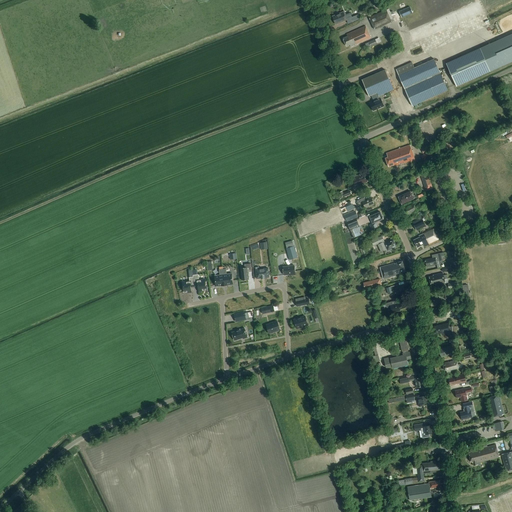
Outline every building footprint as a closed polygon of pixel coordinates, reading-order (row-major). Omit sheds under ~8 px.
[(399,11),(399,12),(402,18),(413,13),(410,7),(399,11)] [(375,29),(392,22),(387,10),(370,17),(375,29)] [(333,16),(336,24),(346,20),(352,17),(350,13),(345,15),(343,11),(333,16)] [(351,47),(371,38),(365,26),(347,34),(348,36),(343,38),(347,46),(350,45),(351,47)] [(457,87),(491,71),(492,71),(511,61),(511,34),(481,48),(447,64),(457,87)] [(412,62),(396,69),(405,89),(440,73),(434,59),(415,68),(412,62)] [(380,99),(379,96),(394,90),(386,70),(362,79),(370,96),(372,96),(374,101),(370,103),(374,111),(385,106),(381,98),(380,99)] [(413,106),(436,96),(448,90),(441,74),(405,90),(413,106)] [(388,157),(386,158),(389,167),(394,165),(395,166),(411,161),(411,163),(416,161),(410,145),(387,153),(388,157)] [(431,151),(422,155),(424,160),(433,157),(431,151)] [(428,172),(421,175),(426,190),(433,188),(428,172)] [(362,184),(368,182),(364,174),(360,175),(360,174),(350,179),(354,188),(362,185),(362,184)] [(402,204),(414,199),(411,191),(399,196),(402,204)] [(365,208),(374,204),(371,198),(366,200),(365,197),(357,201),(358,204),(362,202),(365,208)] [(407,215),(417,211),(414,204),(404,208),(407,215)] [(373,223),(384,219),(381,211),(370,216),(373,223)] [(345,217),(345,218),(347,222),(356,218),(358,217),(356,212),(345,217)] [(357,219),(348,223),(351,230),(360,226),(357,219)] [(423,219),(414,224),(417,230),(421,229),(420,227),(425,224),(424,220),(423,219)] [(423,244),(424,246),(438,240),(433,228),(423,233),(424,233),(419,235),(420,237),(414,240),(417,247),(423,244)] [(346,234),(354,262),(359,260),(351,232),(346,234)] [(382,236),(371,241),(373,246),(377,244),(381,252),(387,249),(388,250),(396,247),(393,240),(385,243),(382,236)] [(295,246),(287,248),(290,260),(298,258),(295,246)] [(442,267),(438,254),(432,255),(433,258),(426,259),(426,260),(425,260),(425,261),(425,264),(427,263),(427,266),(437,264),(438,268),(442,267)] [(396,274),(406,271),(403,261),(381,267),(384,278),(396,275),(396,274)] [(245,267),(241,268),(242,280),(249,279),(248,273),(253,273),(252,272),(251,263),(245,264),(245,267)] [(268,269),(260,269),(259,267),(256,267),(256,270),(257,279),(269,278),(268,269)] [(292,275),(292,276),(296,276),(295,267),(284,267),(284,275),(292,275)] [(220,275),(215,275),(216,286),(225,285),(223,269),(220,269),(219,269),(220,275)] [(227,269),(223,269),(225,285),(233,284),(232,273),(227,274),(227,269)] [(429,277),(430,282),(436,280),(436,279),(440,278),(440,280),(448,278),(447,275),(444,275),(443,273),(434,275),(434,276),(429,277)] [(194,277),(195,286),(198,285),(199,291),(203,291),(203,290),(207,290),(207,286),(206,286),(205,279),(201,279),(201,280),(199,281),(199,274),(193,275),(193,277),(194,277)] [(191,286),(195,286),(194,277),(193,277),(189,277),(190,282),(187,282),(187,281),(183,282),(184,289),(183,289),(183,292),(187,292),(188,293),(192,292),(191,286)] [(375,280),(364,283),(364,286),(365,289),(368,288),(372,287),(376,286),(375,283),(375,280)] [(395,296),(396,296),(406,293),(404,287),(398,288),(397,285),(387,288),(389,294),(394,292),(395,296)] [(444,297),(443,293),(435,295),(436,298),(429,300),(431,307),(441,304),(439,298),(444,297)] [(393,313),(400,311),(400,309),(406,308),(404,301),(398,303),(397,300),(386,303),(387,307),(391,306),(393,313)] [(245,312),(235,314),(236,321),(246,319),(245,312)] [(294,320),(297,328),(301,327),(301,328),(304,327),(304,326),(308,325),(306,316),(294,320)] [(271,324),(267,325),(270,333),(280,330),(277,321),(274,323),(273,322),(271,323),(271,324)] [(452,327),(450,327),(449,323),(434,326),(436,334),(441,333),(441,335),(451,332),(451,331),(453,331),(454,335),(457,334),(458,325),(452,325),(452,327)] [(241,329),(238,330),(237,331),(232,332),(235,340),(243,338),(243,339),(248,337),(245,328),(242,329),(241,329)] [(406,336),(399,337),(402,351),(403,351),(403,353),(404,355),(389,358),(389,357),(384,358),(386,367),(393,366),(393,368),(408,365),(407,360),(411,359),(410,351),(409,352),(408,350),(409,350),(406,336)] [(379,355),(375,343),(372,344),(378,362),(380,361),(378,355),(379,355)] [(441,357),(454,354),(451,345),(439,349),(441,357)] [(461,363),(458,364),(457,359),(445,362),(445,364),(443,365),(445,370),(446,369),(447,372),(459,369),(459,368),(462,367),(463,366),(462,364),(461,363)] [(466,382),(468,382),(466,373),(460,374),(460,376),(457,376),(449,378),(451,385),(456,384),(456,385),(458,384),(462,383),(466,382)] [(417,375),(408,377),(400,379),(401,384),(409,382),(409,381),(416,380),(417,388),(423,386),(421,377),(417,378),(417,375)] [(466,393),(472,391),(471,387),(465,389),(465,388),(455,391),(457,398),(461,397),(462,402),(468,400),(466,393)] [(417,399),(418,399),(419,406),(423,405),(423,404),(427,403),(425,396),(421,396),(421,395),(416,396),(417,399)] [(488,398),(493,417),(504,414),(500,395),(488,398)] [(474,411),(472,402),(463,404),(465,411),(460,412),(462,419),(472,417),(471,412),(474,411)] [(504,421),(496,422),(497,430),(505,429),(504,421)] [(424,423),(414,425),(415,431),(421,430),(423,438),(430,437),(430,434),(432,433),(431,425),(425,426),(424,423)] [(478,463),(499,457),(496,445),(469,452),(471,462),(473,462),(474,465),(478,464),(478,463)] [(511,469),(511,451),(502,454),(506,471),(511,469)] [(441,471),(439,461),(435,462),(435,461),(431,461),(431,462),(422,463),(423,465),(417,466),(419,481),(425,480),(424,473),(441,471)] [(429,483),(408,487),(409,492),(410,501),(432,497),(430,489),(433,489),(433,488),(441,486),(440,480),(429,482),(429,483)]
